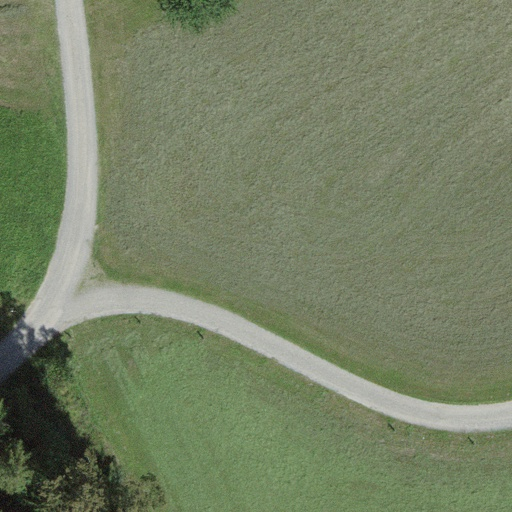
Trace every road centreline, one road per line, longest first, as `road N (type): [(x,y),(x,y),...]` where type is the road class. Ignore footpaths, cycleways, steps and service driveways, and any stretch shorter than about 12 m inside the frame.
road 1 (track): [(511,411),(468,420),(373,399),(179,304),(112,297),(44,323)]
road 2 (track): [(44,323),(85,202),(87,115),(71,0)]
